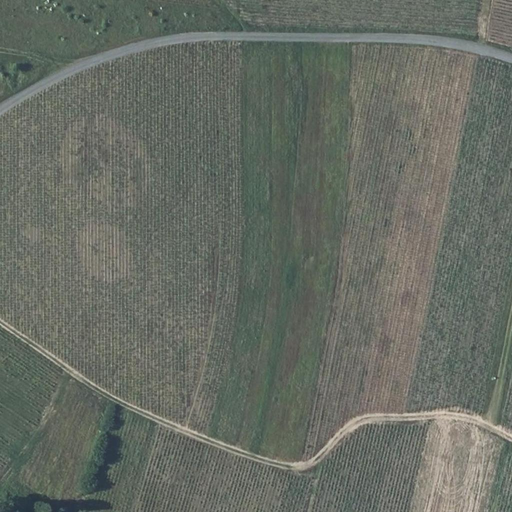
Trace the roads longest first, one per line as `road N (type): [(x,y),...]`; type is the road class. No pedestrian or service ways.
road 1 (track): [(511,438),(452,414),(361,419),(300,471),(240,455),(110,399),(0,323)]
road 2 (unclassified): [(511,55),(415,35),(181,36),(116,52),(0,110)]
